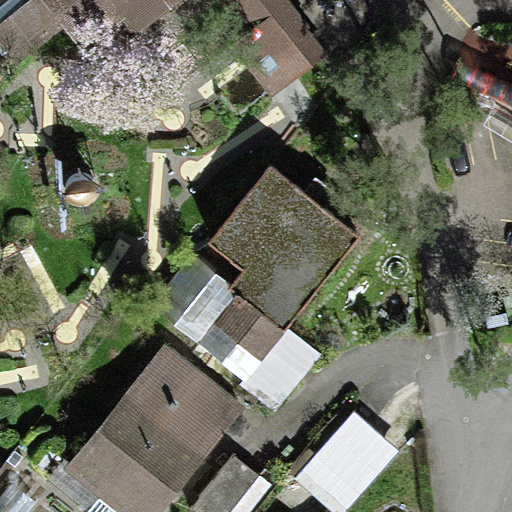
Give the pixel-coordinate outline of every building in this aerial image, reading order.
[(49,0),(71,26),(79,20),(91,34),(115,14),(124,25),(155,1),(161,9),(172,0),(49,0)] [(357,232),(271,163),(212,237),(245,263),(230,282),(192,252),(151,303),(245,378),(262,357),(258,354),(357,232)] [(149,511),(234,407),(164,351),(73,463),(105,488),(85,511),(149,511)] [(361,461),(378,438),(337,407),(320,430),(361,461)] [(227,511),(258,474),(233,455),(190,508),(195,511),(227,511)]
